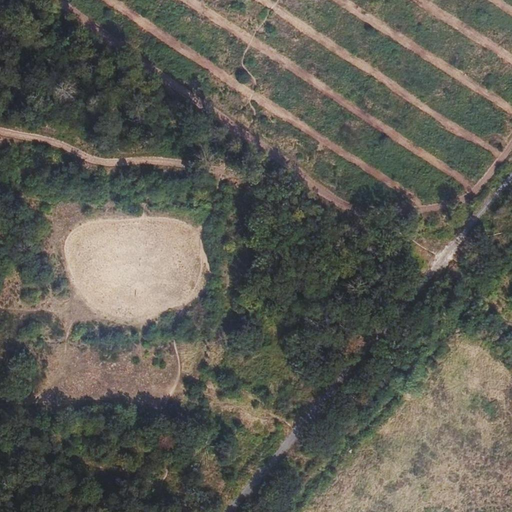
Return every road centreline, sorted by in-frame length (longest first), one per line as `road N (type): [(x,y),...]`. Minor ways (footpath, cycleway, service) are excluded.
road 1 (unclassified): [(234,511),(511,179)]
road 2 (unknown): [(54,0),(353,210)]
road 3 (track): [(303,177),(94,160),(0,130)]
road 4 (track): [(178,331),(58,341),(30,309),(0,307)]
road 5 (track): [(0,404),(164,411)]
